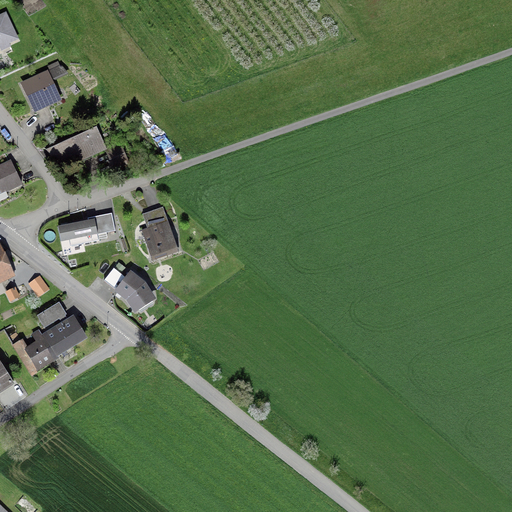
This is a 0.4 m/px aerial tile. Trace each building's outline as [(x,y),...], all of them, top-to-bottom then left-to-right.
[(4,15),(0,17),(0,46),(15,39),(4,15)] [(33,110),(57,99),(49,82),(65,74),(60,67),(22,85),(33,110)] [(94,126),(44,149),(51,159),(54,157),(59,163),(74,156),(76,159),(89,153),(90,156),(104,150),(112,167),(125,161),(117,143),(105,149),(94,126)] [(5,192),(21,184),(11,165),(0,170),(0,200),(7,197),(5,192)] [(176,250),(162,208),(148,213),(151,223),(145,225),(147,230),(141,232),(148,254),(157,251),(159,256),(176,250)] [(101,224),(66,231),(69,247),(104,240),(101,224)] [(13,277),(17,275),(13,267),(10,269),(0,248),(0,273),(9,269),(13,277)] [(122,295),(136,306),(142,316),(164,302),(154,287),(138,275),(122,295)] [(46,291),(38,278),(31,283),(40,295),(46,291)] [(18,298),(14,289),(6,293),(10,302),(18,298)] [(55,355),(84,338),(72,319),(41,338),(38,332),(31,336),(36,345),(27,350),(21,341),(12,346),(28,372),(55,355)] [(0,389),(10,383),(0,366),(0,389)]
